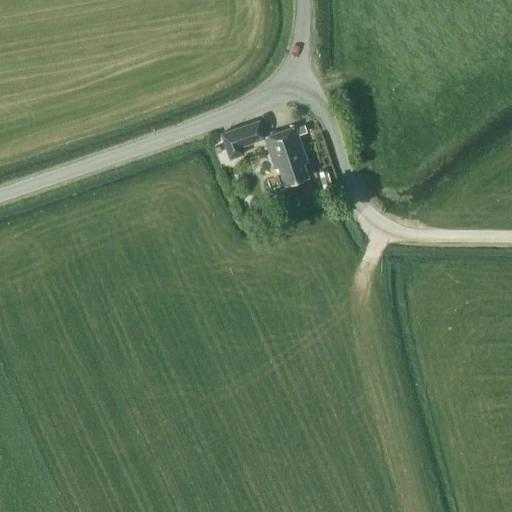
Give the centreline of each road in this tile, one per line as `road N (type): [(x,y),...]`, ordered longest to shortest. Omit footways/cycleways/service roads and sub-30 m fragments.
road 1 (unclassified): [(0,195),(234,114),(290,77)]
road 2 (unclassified): [(511,237),(400,235),(377,226),(358,204),(326,117),(290,77)]
